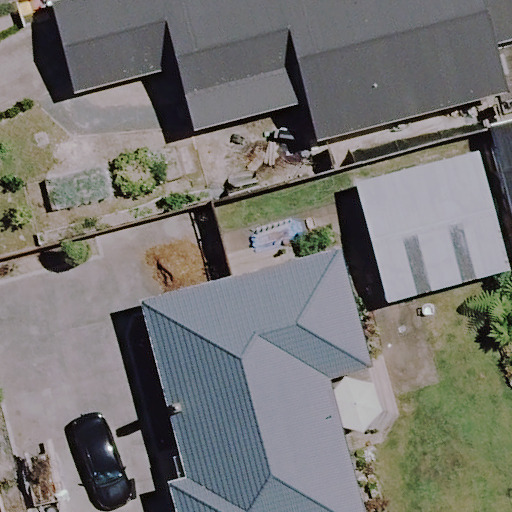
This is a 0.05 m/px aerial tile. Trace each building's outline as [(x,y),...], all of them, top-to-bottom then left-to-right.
[(186,70),(169,0),(119,0),(58,15),(77,96),(186,70)] [(511,45),(511,0),(236,0),(235,0),(253,71),(292,61),(314,149),(404,126),(392,76),(511,45)] [(511,227),(511,139),(492,144),(511,227)] [(474,160),(351,193),(383,316),(507,283),(474,160)] [(141,307),(185,483),(161,489),(166,511),(354,511),(345,472),(320,372),(365,360),(339,258),(281,272),(141,307)]
